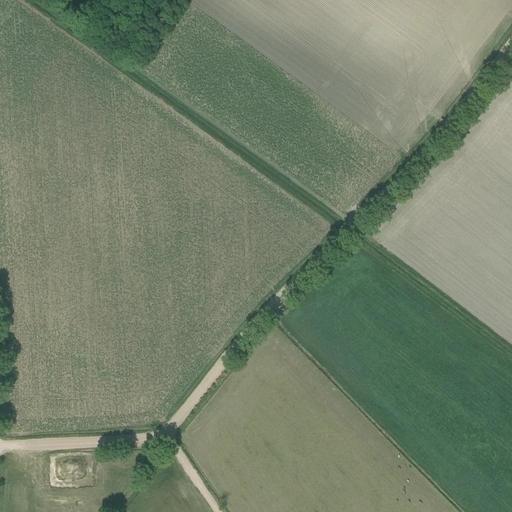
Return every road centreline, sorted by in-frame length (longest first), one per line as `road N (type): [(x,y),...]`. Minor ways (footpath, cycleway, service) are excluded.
road 1 (track): [(165,438),(274,302),(421,162),(511,44)]
road 2 (track): [(0,447),(165,438)]
